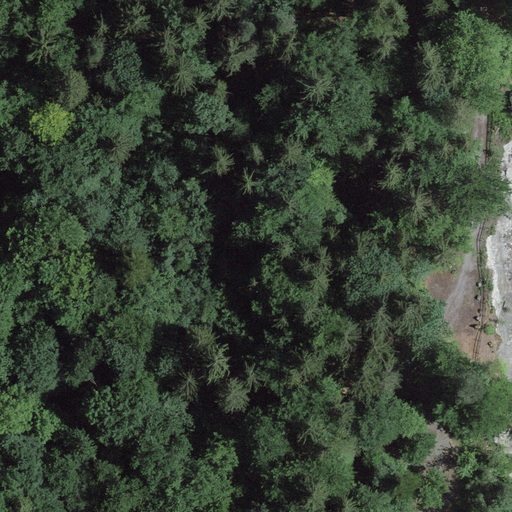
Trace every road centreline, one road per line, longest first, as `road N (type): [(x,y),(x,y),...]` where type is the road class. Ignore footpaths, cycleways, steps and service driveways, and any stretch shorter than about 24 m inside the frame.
road 1 (track): [(483,0),(484,132),(474,234),(436,346),(402,384),(428,402),(441,475),(425,511)]
road 2 (track): [(0,175),(8,403),(42,511)]
road 3 (track): [(162,511),(39,407),(6,321)]
road 4 (track): [(402,384),(342,474),(331,511)]
